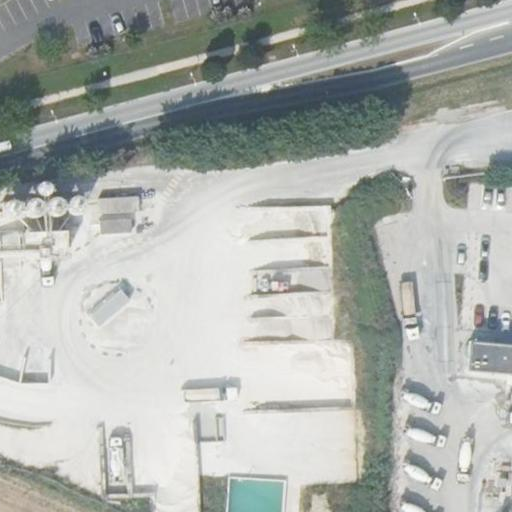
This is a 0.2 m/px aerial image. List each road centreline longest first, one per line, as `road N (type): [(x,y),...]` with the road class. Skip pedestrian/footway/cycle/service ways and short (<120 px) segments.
road 1 (unclassified): [(511,32),(0,149)]
road 2 (unknown): [(441,242),(466,458),(480,511)]
